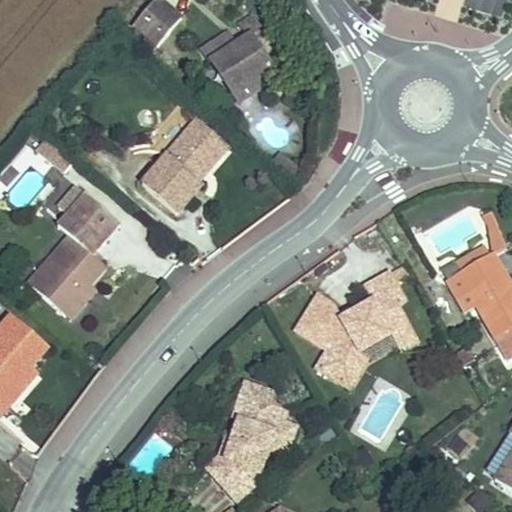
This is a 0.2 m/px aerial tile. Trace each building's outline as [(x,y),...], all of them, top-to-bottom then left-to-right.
[(392,0),(391,12),(453,20),(455,0),(392,0)] [(147,38),(160,48),(183,18),(170,9),(147,38)] [(160,48),(172,57),(195,28),(183,18),(160,48)] [(217,58),(251,105),(272,91),(288,78),(263,44),(250,54),(241,41),(217,58)] [(272,91),(251,105),(259,115),(279,101),(272,91)] [(247,154),(217,129),(192,158),(161,194),(195,223),(221,193),(217,189),(210,183),(221,170),(228,176),(247,154)] [(85,181),(92,172),(66,151),(59,159),(85,181)] [(221,170),(210,183),(217,189),(228,176),(221,170)] [(90,221),(107,201),(98,193),(81,214),(90,221)] [(113,293),(129,274),(123,268),(127,264),(118,256),(140,229),(107,201),(90,221),(78,236),(91,248),(69,274),(76,279),(59,300),(87,324),(113,293)] [(506,252),(491,215),(482,218),(487,228),(493,259),(506,252)] [(456,266),(463,277),(492,260),(485,249),(456,266)] [(463,277),(459,279),(477,309),(508,363),(511,360),(511,299),(508,292),(511,290),(493,259),(492,260),(463,277)] [(52,295),(59,300),(76,279),(69,274),(52,295)] [(317,371),(341,386),(360,355),(391,337),(395,345),(397,349),(416,339),(398,307),(406,303),(391,275),(364,290),(372,305),(351,317),(354,322),(343,328),(337,318),(331,308),(317,299),(296,334),(328,353),(317,371)] [(459,279),(448,286),(465,316),(477,309),(459,279)] [(113,293),(87,324),(95,330),(121,299),(113,293)] [(348,312),(337,318),(343,328),(354,322),(351,317),(348,312)] [(71,359),(32,327),(0,366),(0,414),(20,432),(61,383),(54,377),(71,359)] [(369,359),(395,345),(391,337),(360,355),(341,386),(350,391),(369,359)] [(416,339),(397,349),(400,354),(419,344),(416,339)] [(467,349),(456,355),(463,369),(475,362),(467,349)] [(274,396),(245,386),(233,422),(238,424),(246,402),(269,410),(274,396)] [(265,465),(269,453),(287,459),(297,430),(284,426),(287,416),(269,410),(246,402),(238,424),(232,441),(229,452),(232,457),(210,477),(237,506),(257,488),(261,475),(254,473),(257,462),(265,465)] [(511,433),(510,436),(511,437),(511,455),(495,482),(511,492),(511,433)] [(485,476),(495,482),(511,455),(511,437),(510,436),(485,476)] [(229,452),(232,441),(227,439),(219,461),(206,472),(210,477),(232,457),(229,452)] [(363,451),(350,458),(359,473),(372,466),(363,451)] [(261,475),(265,465),(257,462),(254,473),(261,475)] [(120,511),(121,511),(130,499),(117,491),(108,504),(120,511)] [(132,511),(137,504),(130,499),(121,511),(132,511)]
